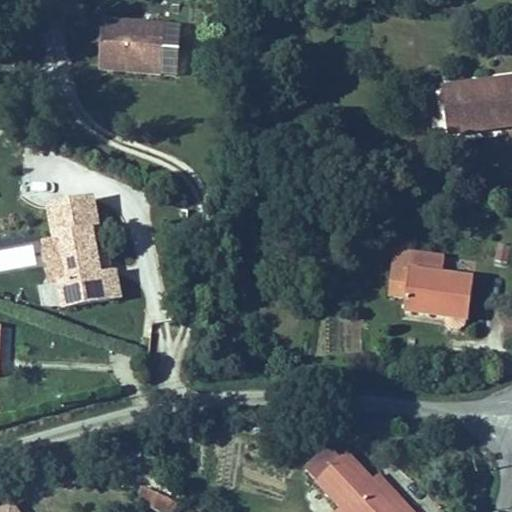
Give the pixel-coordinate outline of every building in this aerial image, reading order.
[(84,0),(53,0),(53,16),(84,18),(84,0)] [(165,24),(103,20),(99,73),(161,77),(165,24)] [(448,138),(489,132),(488,124),(511,119),(511,76),(440,88),(448,138)] [(511,119),(488,124),(489,132),(511,127),(511,119)] [(100,230),(95,198),(44,207),(49,237),(37,239),(42,267),(60,264),(63,280),(55,282),(61,314),(120,304),(115,270),(102,272),(95,231),(100,230)] [(509,266),(511,253),(511,247),(497,244),(493,263),(509,266)] [(413,252),(412,257),(406,303),(405,316),(469,323),(474,278),(442,275),(445,256),(413,252)] [(412,257),(394,255),(389,301),(406,303),(412,257)] [(388,499),(371,482),(342,454),(311,485),(337,511),(335,511),(414,511),(395,492),(388,499)] [(395,492),(378,475),(371,482),(388,499),(395,492)] [(138,488),(130,506),(143,511),(175,511),(178,505),(138,488)] [(19,511),(12,502),(0,511),(19,511)]
